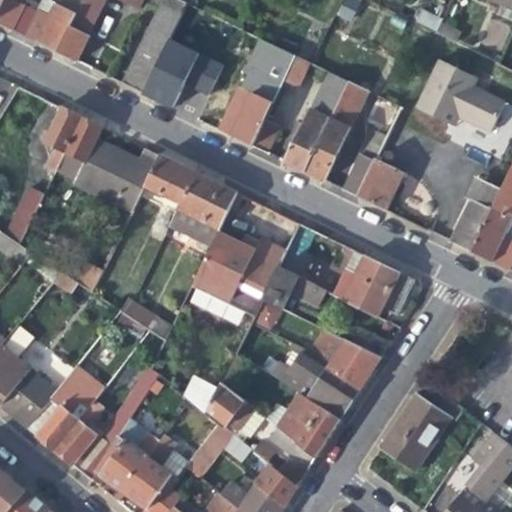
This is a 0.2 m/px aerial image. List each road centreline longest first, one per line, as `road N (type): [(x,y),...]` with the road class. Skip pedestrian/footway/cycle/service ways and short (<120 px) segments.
road 1 (residential): [(465,279),(0,53)]
road 2 (residential): [(334,476),(465,279)]
